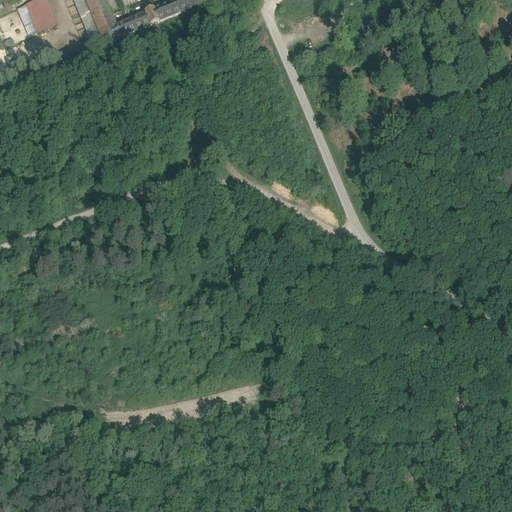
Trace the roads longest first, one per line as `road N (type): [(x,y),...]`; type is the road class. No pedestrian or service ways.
road 1 (track): [(0,251),(155,187),(193,180),(244,185),(365,251)]
road 2 (track): [(261,0),(365,251)]
road 3 (track): [(271,25),(172,64),(206,150)]
road 4 (track): [(365,251),(511,334)]
